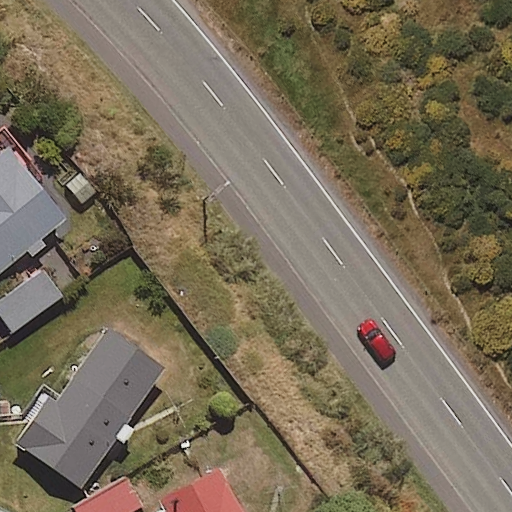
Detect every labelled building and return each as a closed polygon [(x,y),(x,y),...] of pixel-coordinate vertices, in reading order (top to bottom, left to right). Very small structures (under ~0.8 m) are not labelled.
[(0,266),(21,250),(26,256),(42,243),(36,236),(57,218),(0,149),(0,266)] [(37,265),(0,293),(0,324),(6,333),(59,293),(37,265)] [(52,393),(36,382),(27,395),(35,401),(7,442),(74,486),(109,434),(118,440),(127,425),(123,423),(162,364),(99,323),(52,393)] [(233,511),(208,466),(153,496),(161,511),(233,511)] [(120,473),(65,506),(68,511),(125,511),(138,504),(120,473)]
